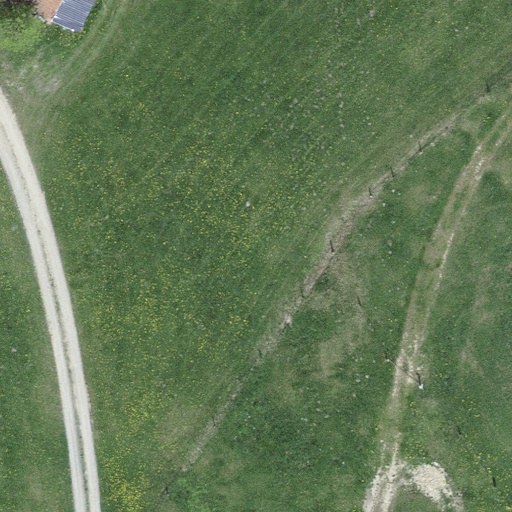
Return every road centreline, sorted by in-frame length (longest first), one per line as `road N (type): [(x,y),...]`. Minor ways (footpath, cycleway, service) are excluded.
road 1 (track): [(87,511),(64,331),(26,186),(0,124)]
road 2 (track): [(377,511),(419,313)]
